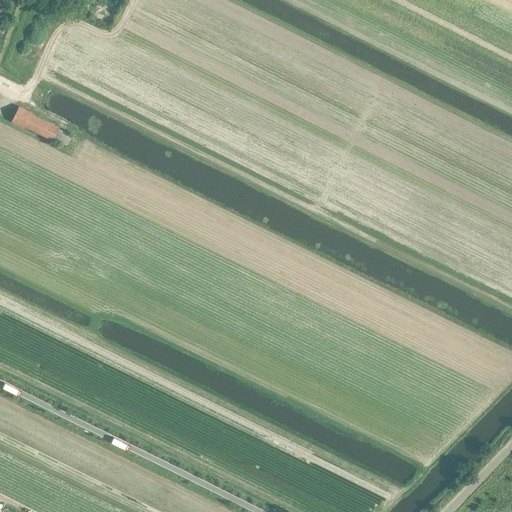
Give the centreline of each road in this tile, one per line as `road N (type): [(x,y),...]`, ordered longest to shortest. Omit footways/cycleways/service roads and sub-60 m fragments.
road 1 (unclassified): [(260,511),(0,382)]
road 2 (track): [(133,0),(107,34),(71,24),(59,33),(37,78),(21,91),(0,81)]
